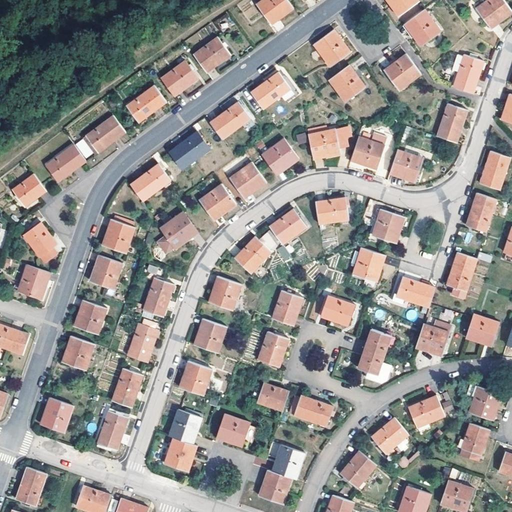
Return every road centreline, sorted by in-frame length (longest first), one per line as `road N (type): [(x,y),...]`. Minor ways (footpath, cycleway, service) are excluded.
road 1 (residential): [(511,40),(468,165),(452,185),(411,198),(344,179),(310,181),(219,242),(197,277),(127,478)]
road 2 (residential): [(339,0),(113,169),(95,197),(51,321)]
road 3 (residential): [(373,402),(443,370),(511,365)]
road 4 (residential): [(303,511),(334,444),(373,402)]
road 5 (residential): [(51,321),(11,438)]
road 6 (residential): [(11,438),(127,478)]
road 7 (residential): [(319,377),(297,364),(306,335),(331,339),(324,373)]
